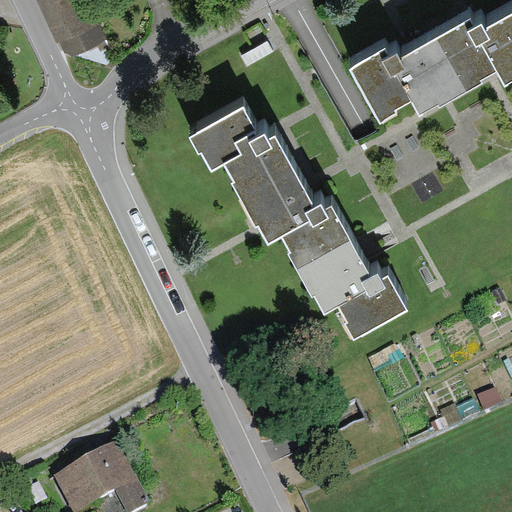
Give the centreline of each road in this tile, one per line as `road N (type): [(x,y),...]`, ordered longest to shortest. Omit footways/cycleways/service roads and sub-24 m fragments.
road 1 (residential): [(77,109),(268,511)]
road 2 (residential): [(243,0),(167,41),(95,108),(77,109)]
road 3 (residential): [(25,0),(77,109)]
